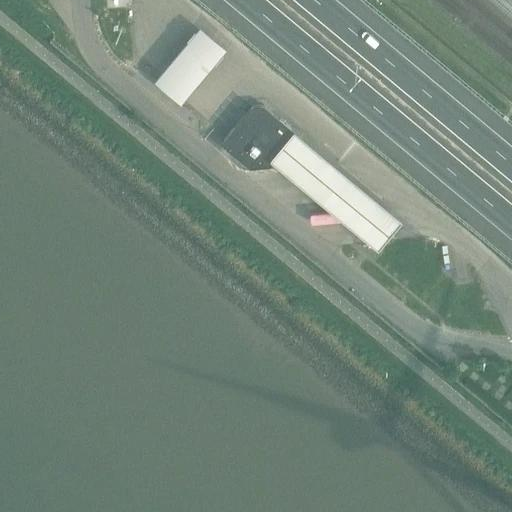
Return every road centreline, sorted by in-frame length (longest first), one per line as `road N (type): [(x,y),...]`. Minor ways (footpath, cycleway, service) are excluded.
road 1 (motorway): [(220,0),(511,241)]
road 2 (motorway): [(511,164),(315,0)]
